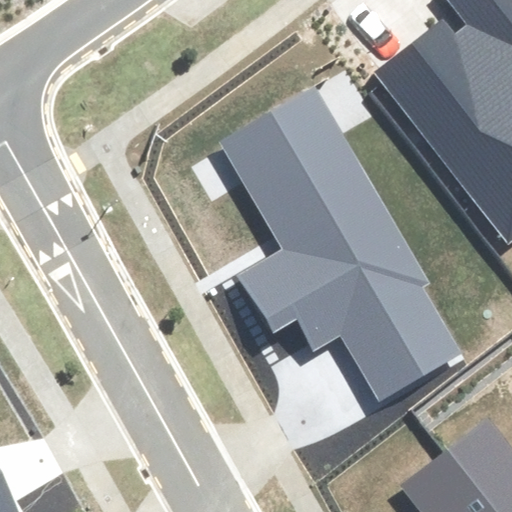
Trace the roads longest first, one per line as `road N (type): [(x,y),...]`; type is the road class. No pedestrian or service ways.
road 1 (residential): [(221,511),(0,126)]
road 2 (tertiary): [(107,0),(0,73)]
